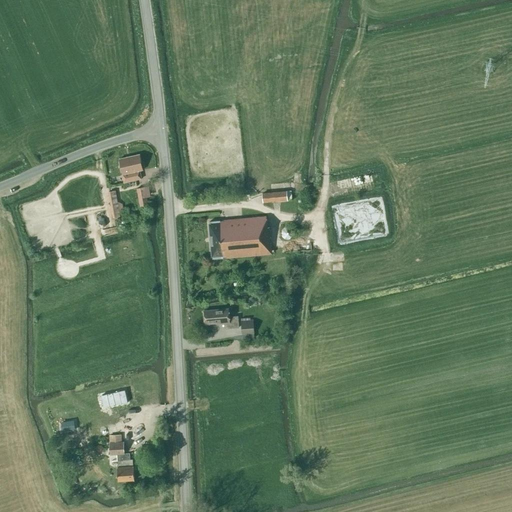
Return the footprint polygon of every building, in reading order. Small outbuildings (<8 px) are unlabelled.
[(141,179),(140,171),(143,170),(139,155),(119,159),(124,183),(141,179)] [(117,202),(115,191),(108,192),(111,212),(123,209),(122,204),(117,202)] [(263,203),(284,201),(283,192),(262,194),(263,203)] [(138,199),(140,207),(148,205),(147,197),(138,199)] [(226,256),(226,258),(271,254),(269,228),(267,228),(266,217),(231,220),(231,221),(220,222),(220,221),(209,222),(212,259),(223,258),(223,257),(226,256)] [(289,226),(287,226),(286,226),(285,227),(284,227),(283,228),(282,229),(281,230),(281,231),(280,232),(280,233),(280,235),(281,236),(281,237),(282,238),(283,239),(284,240),(285,240),(286,240),(287,240),(289,240),(290,240),(291,240),(292,239),(293,238),(294,237),(294,236),(295,235),(295,233),(295,232),(294,231),(294,230),(293,229),(292,228),(291,227),(290,227),(289,226)] [(224,323),(224,329),(238,328),(237,316),(229,317),(228,309),(204,311),(205,324),(215,323),(215,324),(224,323)] [(241,321),(242,334),(254,333),(253,321),(241,321)] [(123,442),(122,442),(121,435),(109,435),(110,443),(110,455),(117,455),(118,468),(117,468),(118,481),(134,480),(133,467),(132,460),(130,460),(129,453),(124,454),(123,442)]
